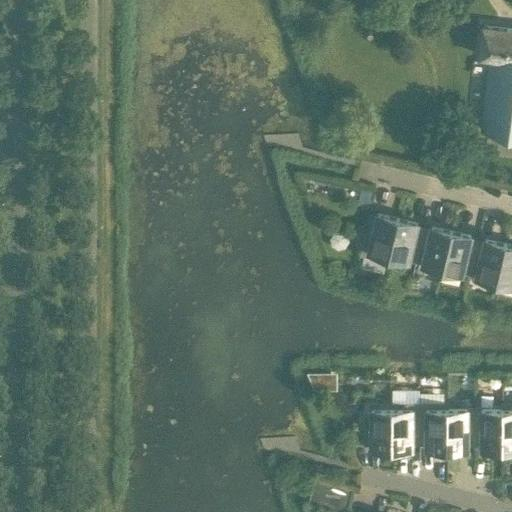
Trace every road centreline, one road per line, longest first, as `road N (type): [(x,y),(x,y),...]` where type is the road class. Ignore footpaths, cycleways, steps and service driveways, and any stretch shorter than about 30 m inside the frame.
road 1 (unclassified): [(11,511),(13,0)]
road 2 (residential): [(511,507),(360,472)]
road 3 (residential): [(511,210),(369,175)]
